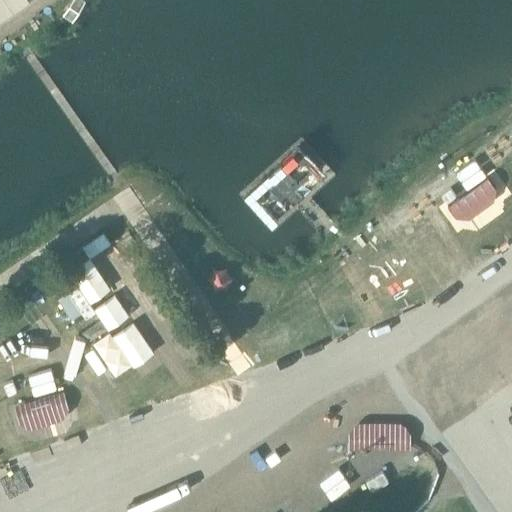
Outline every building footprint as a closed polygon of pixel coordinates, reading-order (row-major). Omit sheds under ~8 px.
[(98,249),(117,254),(121,239),(137,243),(143,223),(119,217),(115,230),(104,228),(98,249)] [(150,264),(112,277),(119,298),(158,285),(150,264)] [(50,341),(88,311),(61,278),(24,308),(50,341)] [(236,343),(256,328),(234,297),(214,312),(236,343)] [(184,322),(177,298),(142,309),(150,333),(184,322)] [(191,382),(211,364),(186,336),(166,353),(191,382)] [(3,360),(21,378),(37,362),(19,344),(3,360)] [(149,349),(118,365),(135,396),(166,379),(149,349)] [(8,393),(0,393),(0,430),(9,430),(8,393)] [(336,464),(346,501),(381,492),(384,506),(413,499),(404,463),(372,471),(368,456),(336,464)] [(119,511),(124,511),(145,501),(133,478),(108,491),(119,511)] [(332,506),(333,481),(312,481),(311,505),(332,506)]
